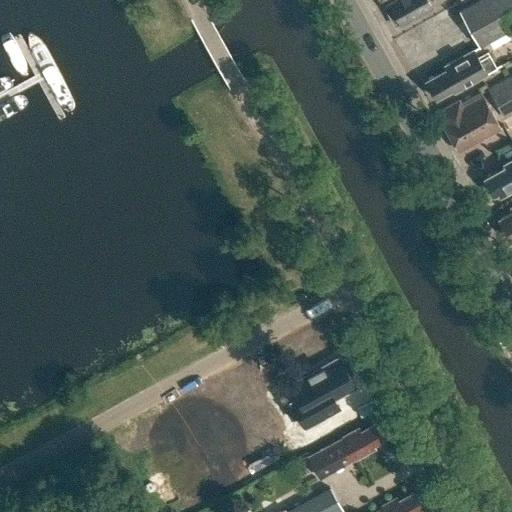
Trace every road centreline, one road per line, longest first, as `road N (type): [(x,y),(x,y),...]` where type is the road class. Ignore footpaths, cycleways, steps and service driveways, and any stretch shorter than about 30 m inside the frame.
road 1 (residential): [(0,483),(354,287)]
road 2 (secondary): [(511,294),(347,0)]
road 3 (unclassified): [(354,287),(191,0)]
road 4 (unclassified): [(480,511),(354,287)]
